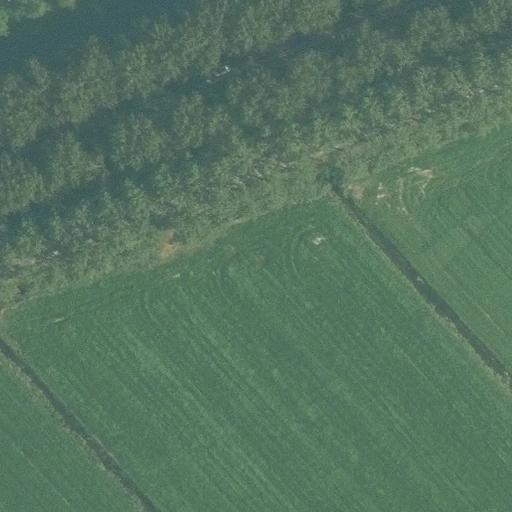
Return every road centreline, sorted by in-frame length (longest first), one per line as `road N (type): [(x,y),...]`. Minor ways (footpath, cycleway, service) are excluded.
road 1 (unclassified): [(0,266),(511,73)]
road 2 (primary): [(0,155),(404,0)]
